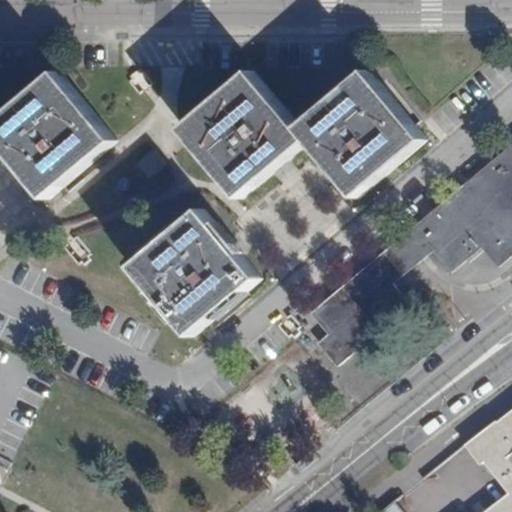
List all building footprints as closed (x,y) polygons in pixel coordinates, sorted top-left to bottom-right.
[(185,129),(244,200),(313,142),(360,199),(430,140),(372,70),(303,128),(255,71),(185,129)] [(0,145),(3,143),(50,200),(120,142),(61,71),(0,122),(0,145)] [(511,147),(314,314),(331,335),(320,344),(340,366),(413,305),(395,284),(435,251),(454,273),(484,247),(501,267),(511,258),(511,147)] [(140,165),(151,178),(167,164),(156,152),(140,165)] [(135,268),(194,338),(264,279),(206,209),(135,268)] [(511,511),(511,412),(499,422),(498,421),(468,445),(482,464),(486,461),(511,494),(511,509),(508,511),(511,511)] [(511,494),(488,511),(508,511),(511,509),(511,494)] [(405,511),(397,502),(385,511),(405,511)]
